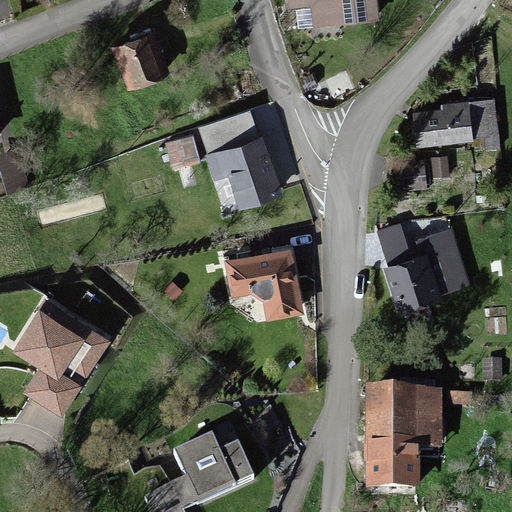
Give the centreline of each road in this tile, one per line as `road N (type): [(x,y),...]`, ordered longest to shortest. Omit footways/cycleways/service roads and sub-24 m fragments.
road 1 (residential): [(291,511),(338,393),(333,153)]
road 2 (residential): [(461,0),(333,153)]
road 3 (residential): [(333,153),(305,128),(257,0)]
road 4 (residential): [(0,434),(37,437),(62,451),(91,511)]
